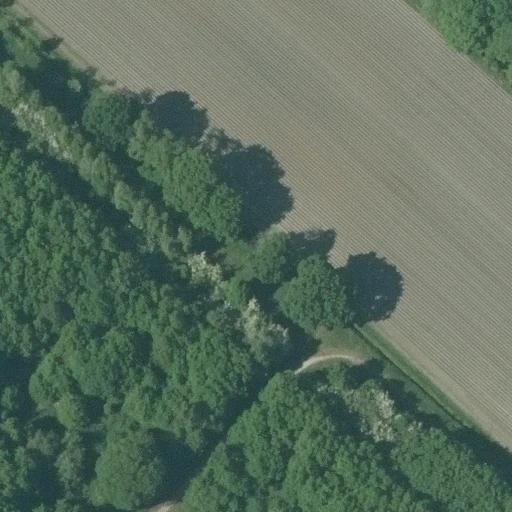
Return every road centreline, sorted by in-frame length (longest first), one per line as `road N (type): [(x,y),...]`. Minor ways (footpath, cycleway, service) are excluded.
road 1 (track): [(339,356),(0,52)]
road 2 (track): [(160,511),(284,377),(314,359),(339,356)]
road 3 (track): [(339,356),(375,370),(511,497)]
